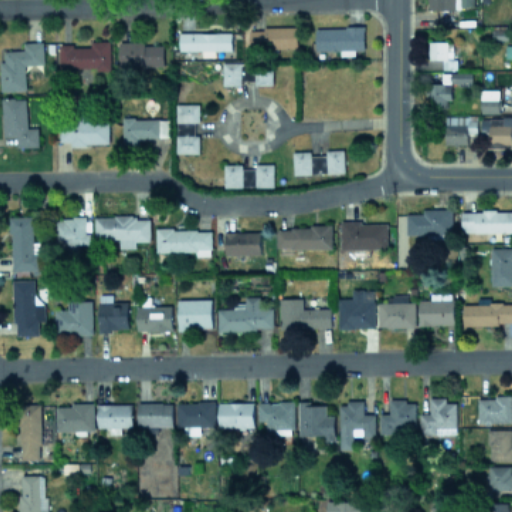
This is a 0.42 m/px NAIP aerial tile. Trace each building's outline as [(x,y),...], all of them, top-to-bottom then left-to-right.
[(454,9),(454,0),(428,0),(428,9),(454,9)] [(262,26),(262,30),(247,29),(247,48),(287,48),(287,52),(296,52),(297,26),(262,26)] [(315,27),(315,50),(340,49),(340,55),(354,55),(354,49),(364,49),(363,26),(315,27)] [(231,50),(232,32),(179,31),(179,49),(231,50)] [(59,69),(110,68),(110,40),(90,40),(90,46),(73,46),(73,43),(59,44),(59,69)] [(163,44),(145,44),(145,40),(119,41),(119,65),(163,64),(163,44)] [(442,69),(457,68),(456,59),(453,59),(452,40),(428,41),(429,59),(442,59),(442,69)] [(26,89),(25,64),(44,63),(43,41),(23,41),(23,49),(3,50),(4,60),(0,60),(0,76),(1,90),(26,89)] [(240,61),(222,61),(222,85),(240,84),(240,61)] [(271,84),(271,65),(254,65),(254,84),(271,84)] [(472,71),(442,72),(442,83),(472,82),(472,71)] [(451,100),(451,83),(430,83),(430,100),(451,100)] [(499,112),(499,89),(481,89),(481,112),(499,112)] [(3,136),(16,135),(17,147),(38,146),(38,127),(27,127),(26,97),(2,98),(3,136)] [(198,153),(198,135),(193,135),(193,121),(198,121),(198,103),(176,103),(175,152),(198,153)] [(445,114),(444,143),(467,144),(467,133),(476,133),(477,116),(445,114)] [(511,136),(511,116),(480,118),(481,134),(489,133),(489,147),(511,146),(511,136)] [(139,137),(168,137),(168,117),(122,118),(122,144),(139,144),(139,137)] [(108,143),(108,121),(59,122),(59,141),(69,141),(69,144),(108,143)] [(292,151),(293,173),(344,172),(343,149),(323,149),(324,154),(310,155),(310,150),(292,151)] [(273,186),(273,163),(254,163),(254,168),(241,168),(241,164),(223,163),(223,186),(273,186)] [(406,213),(406,233),(452,232),(452,208),(422,208),(422,213),(406,213)] [(461,232),(511,231),(511,210),(461,211),(461,232)] [(32,215),(10,216),(11,270),(40,269),(39,241),(33,241),(32,215)] [(149,215),(94,216),(94,238),(119,237),(119,248),(135,247),(135,241),(150,240),(149,215)] [(89,243),(88,230),(91,230),(90,216),(58,217),(59,252),(78,251),(78,243),(89,243)] [(387,221),(343,222),(343,247),(387,247),(387,221)] [(332,247),(332,225),(276,227),(277,254),(292,253),(292,248),(332,247)] [(155,251),(195,250),(195,255),(211,255),(211,228),(155,229),(155,251)] [(260,231),(225,231),(225,254),(260,253),(260,231)] [(491,285),(511,284),(511,246),(490,247),(491,285)] [(34,279),(13,279),(14,335),(38,334),(37,320),(44,320),(44,303),(34,303),(34,279)] [(337,297),(338,327),(374,326),(373,289),(351,289),(352,297),(337,297)] [(454,323),(453,292),(430,293),(430,299),(418,299),(419,324),(454,323)] [(127,301),(112,301),(112,294),(98,294),(99,329),(128,329),(127,301)] [(415,301),(407,301),(407,294),(389,294),(389,301),(377,302),(378,327),(415,326),(415,301)] [(217,329),(272,328),(272,306),(259,307),(258,295),(244,295),(244,306),(217,307),(217,329)] [(136,305),(136,330),(172,330),(171,304),(151,305),(151,297),(142,297),(142,305),(136,305)] [(278,298),(279,327),(330,326),(330,307),(302,308),(302,297),(278,298)] [(462,324),(511,323),(511,301),(489,302),(489,297),(477,297),(477,303),(462,304),(462,324)] [(212,327),(211,298),(177,299),(177,328),(212,327)] [(54,309),(54,333),(92,332),(91,299),(67,300),(67,309),(54,309)] [(510,395),(477,396),(478,422),(511,421),(510,395)] [(455,401),(445,401),(445,396),(429,397),(429,412),(419,413),(420,434),(456,433),(455,401)] [(339,404),(339,448),(353,448),(353,435),(375,434),(374,413),(363,413),(363,399),(346,400),(346,404),(339,404)] [(414,426),(415,400),(389,399),(389,413),(380,413),(379,432),(394,433),(394,426),(414,426)] [(257,401),(258,420),(265,420),(265,433),(293,433),(293,400),(257,401)] [(298,436),(334,435),(334,415),(326,415),(326,404),(310,404),(310,400),(298,400),(298,436)] [(137,425),(172,425),(172,401),(137,401),(137,425)] [(184,434),(199,433),(199,425),(215,425),(214,401),(176,401),(176,426),(184,426),(184,434)] [(253,402),(218,401),(218,426),(253,426),(253,402)] [(94,430),(94,402),(69,402),(69,405),(55,405),(56,430),(94,430)] [(41,403),(20,403),(19,459),(40,459),(41,403)] [(132,403),(96,403),(97,427),(108,427),(108,434),(120,433),(120,426),(132,426),(132,403)] [(511,459),(511,457),(511,428),(488,429),(488,459),(511,459)] [(511,489),(511,465),(488,465),(488,489),(511,489)] [(45,511),(45,474),(19,474),(19,511),(39,511),(45,511)] [(365,511),(366,500),(326,501),(326,511),(365,511)] [(507,511),(507,503),(484,503),(483,511),(507,511)]
